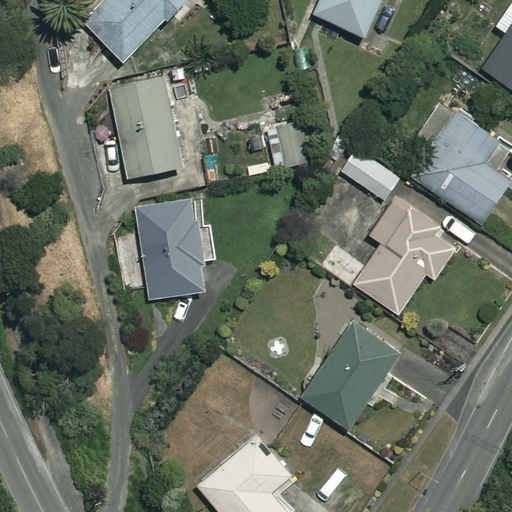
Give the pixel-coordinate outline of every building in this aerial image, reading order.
[(201,2),(198,0),(116,0),(92,25),(136,68),(201,2)] [(395,0),(329,0),(322,17),(377,42),(395,0)] [(511,19),(505,30),(511,34),(511,39),(491,72),(511,85),(511,19)] [(198,168),(177,77),(116,91),(137,182),(198,168)] [(511,199),(511,143),(451,102),(422,144),(439,155),(422,180),(493,228),(511,199)] [(314,165),(308,124),(274,129),(280,170),(314,165)] [(408,182),(363,152),(349,174),(394,204),(408,182)] [(469,244),(405,199),(378,238),(390,246),(361,287),(405,317),(434,275),(443,281),(469,244)] [(221,293),(207,201),(143,211),(157,303),(221,293)] [(364,265),(338,248),(325,268),(351,285),(364,265)] [(412,357),(366,324),(312,399),(358,433),(412,357)] [(303,479),(268,438),(207,490),(225,511),(295,511),(282,496),(303,479)]
